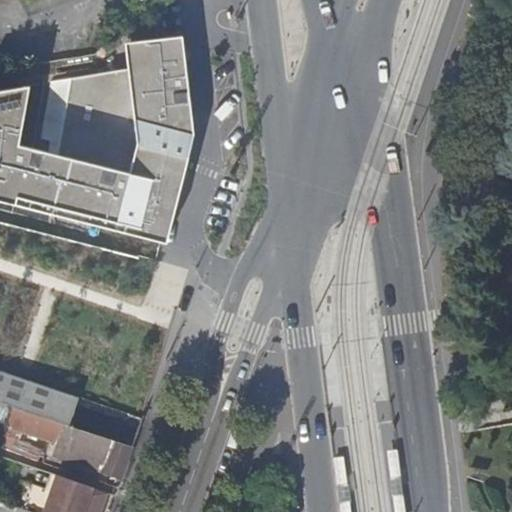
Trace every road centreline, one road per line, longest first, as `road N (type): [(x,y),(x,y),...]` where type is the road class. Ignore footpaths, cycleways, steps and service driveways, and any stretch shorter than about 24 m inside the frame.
road 1 (primary): [(429,511),(394,234),(353,86)]
road 2 (primary): [(289,237),(322,511)]
road 3 (tertiary): [(284,191),(226,319),(213,416)]
road 4 (tertiary): [(213,416),(230,399),(289,237)]
road 5 (primary): [(260,0),(284,191)]
road 6 (primary): [(336,35),(284,191)]
road 7 (primary): [(289,237),(353,86)]
